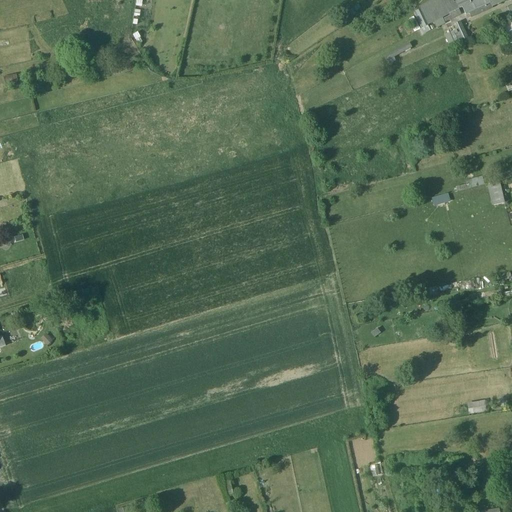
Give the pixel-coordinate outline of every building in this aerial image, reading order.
[(465,6),(470,3),(468,0),(458,0),(453,3),(451,0),(448,0),(444,2),(442,0),(431,0),(418,7),(427,25),(462,7),(465,6)] [(476,0),(470,3),(465,6),(469,13),(472,12),(490,3),(488,0),(476,0)] [(511,22),(503,26),(510,44),(511,43),(511,31),(511,30),(511,29),(511,22)] [(466,39),(462,28),(444,34),(448,45),(466,39)] [(493,206),(505,202),(501,184),(488,187),(493,206)] [(434,205),(450,201),(448,193),(432,197),(434,205)] [(53,314),(48,316),(51,327),(57,326),(53,314)] [(467,402),(468,414),(487,411),(485,399),(467,402)]
